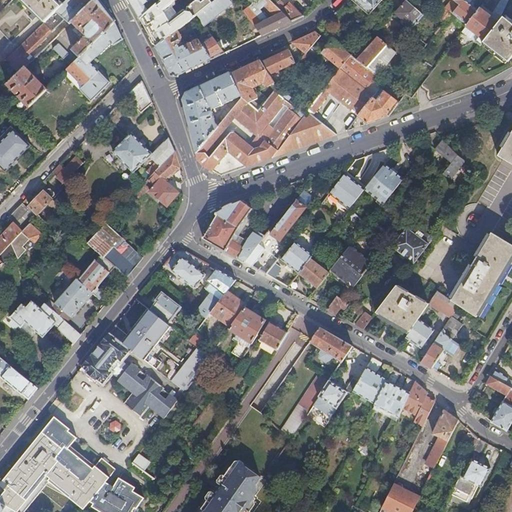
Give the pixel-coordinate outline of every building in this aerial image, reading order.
[(19,73),(25,67),(57,36),(51,31),(64,18),(69,23),(71,22),(93,0),(66,0),(63,4),(45,22),(32,35),(7,59),(19,73)] [(45,22),(63,4),(59,0),(16,0),(29,12),(27,14),(33,20),(38,15),(45,22)] [(110,16),(98,0),(93,0),(71,22),(76,27),(73,29),(79,35),(80,35),(86,30),(86,31),(85,33),(85,35),(85,36),(71,49),(79,57),(115,22),(110,16)] [(187,22),(192,28),(196,26),(195,25),(201,20),(197,14),(215,0),(200,0),(201,1),(196,0),(188,6),(187,11),(184,10),(170,20),(166,14),(176,4),(175,0),(177,0),(127,0),(153,41),(156,47),(187,22)] [(201,20),(204,25),(231,4),(228,0),(215,0),(197,14),(201,20)] [(256,0),(245,10),(262,35),(279,27),(291,21),(276,6),(270,0),(256,0)] [(351,0),(369,15),(381,0),(351,0)] [(407,0),(404,4),(399,9),(396,13),(412,27),(423,15),(416,9),(407,0)] [(437,99),(498,23),(508,0),(500,0),(491,17),(480,8),(468,24),(433,70),(420,87),(428,92),(428,96),(428,98),(429,100),(430,102),(437,99)] [(451,0),(438,17),(445,23),(453,13),(460,5),(454,0),(451,0)] [(454,0),(460,5),(453,13),(468,24),(480,8),(484,3),(480,0),(477,0),(473,5),(469,2),(470,0),(454,0)] [(285,6),(281,2),(276,6),(291,21),(303,15),(290,2),(285,6)] [(426,12),(418,6),(416,9),(423,15),(426,12)] [(16,27),(1,12),(0,12),(0,30),(11,42),(31,22),(26,18),(16,27)] [(454,93),(482,83),(495,77),(511,68),(511,64),(508,62),(511,56),(511,23),(504,17),(498,23),(437,99),(454,93)] [(67,70),(63,73),(67,77),(91,101),(109,82),(90,62),(111,42),(113,44),(123,39),(115,22),(79,57),(67,70)] [(201,43),(199,39),(186,45),(184,41),(190,38),(187,33),(182,36),(180,33),(186,30),(187,32),(192,28),(187,22),(156,47),(167,65),(171,74),(179,75),(194,68),(212,59),(201,43)] [(321,36),(316,32),(293,43),(306,54),(315,43),(321,36)] [(210,38),(201,43),(212,59),(220,55),(225,53),(211,34),(208,36),(210,38)] [(386,44),(377,36),(357,59),(366,67),(386,44)] [(351,55),(333,39),(322,53),(341,68),(351,55)] [(306,54),(298,63),(304,67),(320,47),(315,43),(306,54)] [(68,55),(57,44),(52,48),(63,59),(68,55)] [(336,135),(325,127),(312,116),(329,92),(343,104),(358,116),(380,88),(386,82),(379,76),(397,52),(386,44),(366,67),(357,59),(351,55),(341,68),(340,69),(341,69),(306,115),(275,156),(336,135)] [(289,51),(265,67),(272,79),(296,62),(289,51)] [(243,98),(250,103),(258,98),(253,88),(264,82),(267,87),(274,82),(272,79),(265,67),(261,61),(232,75),(242,95),(243,98)] [(25,67),(19,73),(7,84),(16,94),(20,90),(24,93),(20,97),(28,107),(46,89),(25,67)] [(52,83),(61,75),(58,72),(49,80),(52,83)] [(197,153),(219,126),(216,123),(213,111),(210,109),(211,107),(214,108),(242,95),(232,75),(231,72),(187,93),(184,100),(192,133),(197,153)] [(296,72),(289,80),(294,84),(301,76),(296,72)] [(152,102),(142,80),(126,96),(141,112),(152,102)] [(389,116),(399,103),(380,88),(358,116),(368,124),(389,116)] [(306,115),(275,91),(259,111),(250,103),(243,98),(233,110),(224,121),(219,126),(197,153),(199,160),(204,165),(213,171),(229,152),(248,166),(275,156),(306,115)] [(312,116),(325,127),(343,104),(329,92),(312,116)] [(224,121),(233,110),(229,106),(220,118),(224,121)] [(14,120),(17,117),(9,109),(6,113),(14,120)] [(13,129),(0,142),(0,167),(4,171),(29,145),(13,129)] [(179,168),(180,168),(179,165),(174,150),(168,138),(164,142),(152,153),(132,132),(112,151),(134,172),(149,156),(155,162),(147,171),(151,175),(135,193),(140,198),(153,184),(155,185),(150,191),(167,206),(179,192),(165,180),(178,171),(179,170),(179,168)] [(511,132),(498,155),(511,163),(511,132)] [(458,155),(443,140),(435,150),(452,163),(443,173),(451,180),(466,161),(458,155)] [(233,171),(248,166),(229,152),(213,171),(222,175),(233,171)] [(65,168),(71,174),(72,174),(83,163),(76,157),(65,168)] [(62,183),(71,174),(65,168),(60,163),(53,171),(57,176),(56,177),(62,183)] [(332,191),(352,206),(365,189),(367,187),(347,171),(332,191)] [(383,204),(396,189),(377,174),(367,187),(365,189),(383,204)] [(43,191),(38,197),(34,201),(27,208),(36,216),(38,215),(52,199),(51,198),(54,194),(54,192),(49,188),(48,189),(44,192),(43,191)] [(61,190),(52,199),(38,215),(46,223),(61,207),(58,205),(67,196),(61,190)] [(261,241),(264,238),(254,232),(247,241),(235,234),(238,228),(252,209),(241,201),(241,200),(232,204),(224,208),(216,213),(215,214),(217,215),(203,238),(245,262),(261,241)] [(306,207),(297,200),(270,234),(280,241),(306,207)] [(1,236),(10,244),(11,243),(22,232),(30,223),(36,216),(27,208),(22,203),(11,215),(8,218),(14,223),(1,236)] [(364,220),(354,213),(351,217),(351,219),(350,220),(358,226),(358,225),(361,224),(364,220)] [(204,224),(203,238),(217,215),(215,214),(206,220),(204,224)] [(22,232),(30,239),(34,243),(43,234),(30,223),(22,232)] [(78,280),(93,293),(100,299),(106,292),(102,288),(99,289),(98,287),(110,273),(110,272),(114,266),(127,277),(137,265),(143,257),(106,223),(88,243),(101,254),(96,260),(95,260),(78,280)] [(392,247),(413,264),(428,244),(407,228),(392,247)] [(30,239),(22,232),(11,243),(15,252),(18,258),(26,250),(23,246),(30,239)] [(511,245),(492,233),(487,242),(451,301),(459,306),(477,318),(511,257),(511,245)] [(0,266),(3,263),(0,259),(0,254),(10,244),(1,236),(0,237),(0,266)] [(245,262),(252,267),(267,247),(264,244),(262,247),(262,246),(262,245),(262,243),(261,241),(245,262)] [(282,260),(299,273),(310,259),(317,250),(314,249),(311,253),(296,242),(282,260)] [(11,243),(10,244),(0,254),(0,259),(3,263),(4,263),(15,252),(11,243)] [(331,271),(352,288),(373,263),(351,246),(331,271)] [(172,257),(166,265),(172,270),(172,271),(195,289),(200,283),(206,274),(200,269),(197,267),(194,264),(198,258),(188,252),(184,250),(177,250),(176,252),(175,253),(172,257)] [(266,275),(275,263),(278,259),(271,254),(259,270),(266,275)] [(194,264),(197,267),(202,260),(198,258),(194,264)] [(317,288),(329,273),(310,259),(299,273),(317,288)] [(266,275),(273,278),(281,268),(275,263),(266,275)] [(211,294),(197,311),(207,319),(211,313),(228,291),(236,280),(217,269),(207,281),(212,285),(216,287),(211,294)] [(93,293),(78,280),(77,279),(55,303),(54,305),(55,307),(58,310),(59,310),(60,310),(57,313),(67,322),(71,317),(72,317),(93,293)] [(216,287),(212,285),(207,291),(211,294),(216,287)] [(419,320),(429,305),(396,286),(376,313),(410,333),(419,320)] [(211,313),(232,328),(248,305),(228,291),(211,313)] [(157,300),(150,309),(157,315),(169,324),(181,308),(161,292),(155,299),(157,300)] [(435,296),(437,297),(457,310),(459,306),(451,301),(437,292),(435,296)] [(25,321),(36,330),(43,336),(55,323),(59,327),(58,328),(74,343),(81,334),(67,322),(57,313),(37,296),(35,299),(31,296),(28,299),(31,301),(26,307),(22,303),(10,317),(21,327),(22,326),(25,321)] [(261,301),(255,296),(248,305),(232,328),(230,330),(244,338),(242,341),(235,337),(227,349),(242,358),(253,344),(267,320),(253,311),(261,301)] [(341,307),(345,310),(349,305),(343,300),(337,296),(327,309),(336,314),(341,307)] [(457,310),(437,297),(431,306),(451,318),(452,317),(457,310)] [(363,330),(371,319),(365,314),(356,326),(363,330)] [(452,317),(451,318),(421,364),(431,370),(445,350),(452,356),(460,345),(452,340),(463,324),(452,317)] [(410,333),(406,339),(421,349),(434,330),(419,320),(410,333)] [(25,321),(22,326),(32,335),(36,330),(25,321)] [(260,343),(276,352),(279,349),(288,332),(270,322),(260,340),(261,341),(260,343)] [(333,356),(343,361),(353,346),(337,337),(321,328),(312,342),(323,349),(320,353),(320,358),(326,362),(331,360),(333,356)] [(119,358),(122,361),(129,352),(132,353),(133,351),(131,349),(117,339),(110,333),(83,367),(104,383),(112,373),(109,371),(119,358)] [(205,339),(196,333),(191,341),(199,347),(205,339)] [(29,398),(38,387),(0,356),(0,376),(22,394),(23,393),(29,398)] [(200,361),(205,365),(208,360),(203,356),(200,361)] [(109,371),(112,373),(115,370),(119,364),(122,361),(119,358),(109,371)] [(374,358),(360,382),(354,392),(376,405),(389,380),(377,373),(382,363),(374,358)] [(133,375),(119,364),(115,370),(139,389),(126,404),(126,403),(125,404),(143,418),(142,417),(154,401),(170,413),(174,408),(166,402),(171,395),(164,389),(165,388),(149,375),(148,376),(138,368),(133,375)] [(101,386),(104,383),(83,367),(81,369),(101,386)] [(505,384),(508,379),(509,377),(495,369),(491,377),(505,384)] [(374,409),(397,421),(400,415),(416,382),(408,378),(403,389),(395,385),(401,374),(394,370),(389,380),(376,405),(374,409)] [(319,373),(281,430),(291,440),(319,397),(330,380),(319,373)] [(507,430),(511,422),(511,388),(505,384),(491,377),(487,384),(506,395),(492,421),(507,430)] [(346,391),(330,380),(319,397),(338,409),(349,393),(353,395),(354,392),(360,382),(354,378),(346,391)] [(416,382),(400,415),(414,422),(423,405),(425,406),(430,398),(427,397),(428,393),(425,390),(416,382)] [(434,434),(441,437),(448,441),(459,420),(447,411),(445,410),(434,434)] [(57,418),(56,419),(71,432),(72,430),(57,418)] [(0,499),(0,502),(16,511),(25,511),(47,485),(72,498),(85,509),(91,501),(95,503),(93,506),(101,511),(103,508),(108,511),(134,511),(144,497),(128,487),(117,480),(113,485),(109,483),(109,484),(105,482),(109,477),(97,467),(94,469),(83,460),(70,449),(72,447),(79,439),(71,432),(56,419),(53,423),(1,485),(11,493),(3,503),(1,501),(2,500),(1,499),(0,499)] [(463,440),(475,447),(479,438),(469,429),(463,440)] [(448,441),(441,437),(427,464),(435,467),(448,441)] [(479,438),(475,447),(472,452),(478,455),(479,455),(480,455),(487,442),(479,438)] [(72,447),(70,449),(83,460),(94,469),(97,467),(72,447)] [(506,467),(511,455),(507,452),(500,464),(506,467)] [(198,453),(194,459),(199,463),(203,457),(198,453)] [(140,454),(133,464),(146,473),(153,462),(140,454)] [(463,477),(461,476),(451,494),(467,502),(470,496),(473,497),(479,486),(482,487),(491,468),(472,458),(463,477)] [(243,511),(244,511),(248,505),(252,504),(257,498),(254,496),(259,490),(254,488),(262,477),(245,465),(244,466),(241,464),(236,470),(233,467),(227,477),(210,500),(204,510),(207,511),(206,511),(243,511)] [(151,465),(147,474),(157,478),(161,469),(151,465)] [(395,484),(380,511),(412,511),(431,476),(423,472),(413,492),(395,484)] [(119,476),(117,480),(128,487),(131,484),(119,476)] [(378,511),(382,504),(375,501),(370,510),(374,511),(378,511)] [(16,511),(0,502),(0,511),(16,511)]
